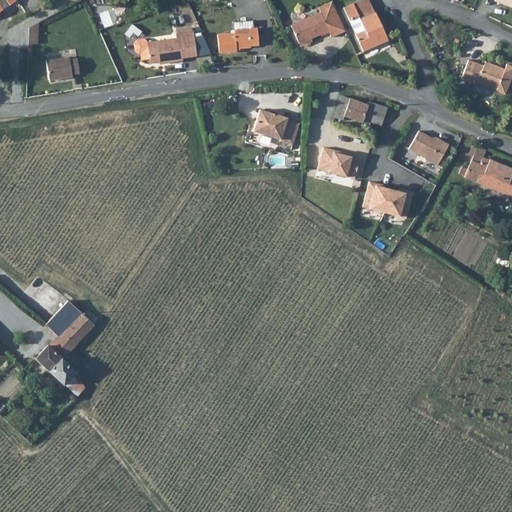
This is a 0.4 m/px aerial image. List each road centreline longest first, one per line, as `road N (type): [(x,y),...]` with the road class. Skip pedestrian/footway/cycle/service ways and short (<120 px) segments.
road 1 (residential): [(0,112),(305,71),(379,84),(428,107)]
road 2 (residential): [(428,107),(433,88),(396,0),(511,37)]
